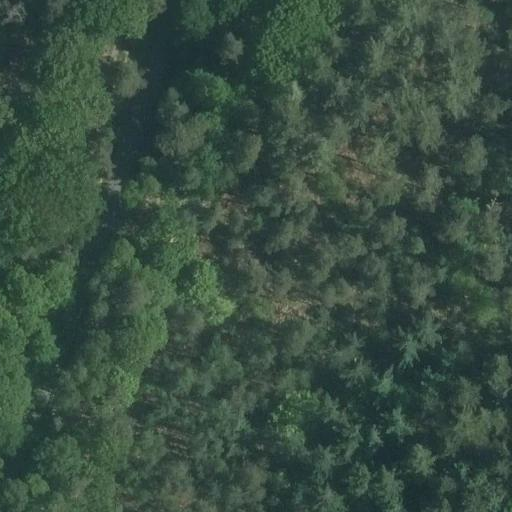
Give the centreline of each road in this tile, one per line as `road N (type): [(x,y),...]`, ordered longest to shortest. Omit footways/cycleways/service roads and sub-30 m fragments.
road 1 (tertiary): [(0,497),(180,0)]
road 2 (track): [(511,332),(143,260),(51,225)]
